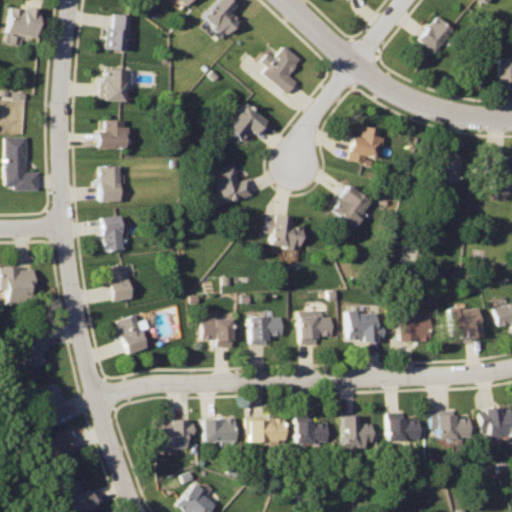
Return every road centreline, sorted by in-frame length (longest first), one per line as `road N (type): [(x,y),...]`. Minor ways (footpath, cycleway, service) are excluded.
road 1 (residential): [(66,0),(57,113),(71,298),(134,511)]
road 2 (residential): [(94,397),(159,381),(453,374),(511,365)]
road 3 (residential): [(282,0),(394,90),(455,112),(511,118)]
road 4 (residential): [(295,163),(301,134),(354,61)]
